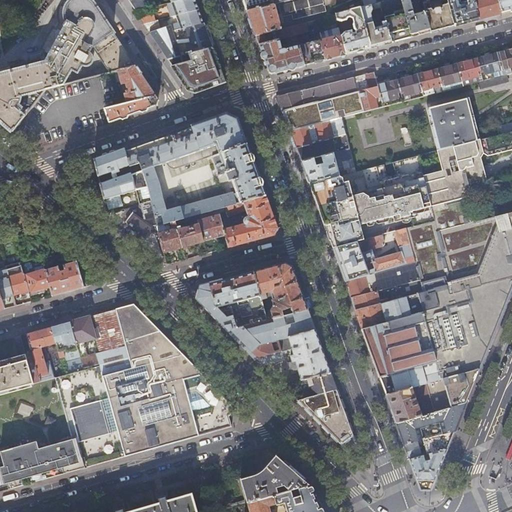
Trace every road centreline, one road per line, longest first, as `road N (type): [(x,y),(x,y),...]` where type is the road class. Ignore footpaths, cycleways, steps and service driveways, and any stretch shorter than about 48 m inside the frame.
road 1 (residential): [(0,506),(262,432),(290,431)]
road 2 (tertiary): [(406,511),(308,242)]
road 3 (residential): [(252,90),(511,24)]
road 4 (residential): [(17,172),(252,90)]
road 5 (secondary): [(145,287),(290,431)]
road 6 (secondary): [(17,172),(145,287)]
road 7 (residential): [(308,242),(145,287)]
road 8 (tertiary): [(308,242),(252,90)]
road 9 (tertiary): [(452,511),(511,364)]
road 10 (residential): [(145,287),(0,326)]
